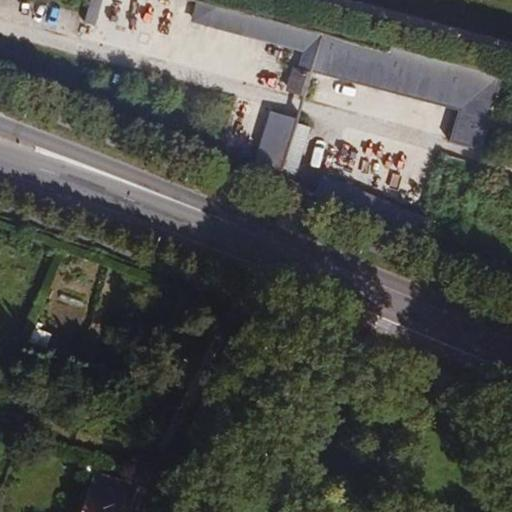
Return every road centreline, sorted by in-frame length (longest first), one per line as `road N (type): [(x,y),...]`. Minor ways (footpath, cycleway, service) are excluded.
road 1 (primary): [(232,225),(511,342)]
road 2 (primary): [(232,225),(0,127)]
road 3 (primary): [(0,156),(232,225)]
